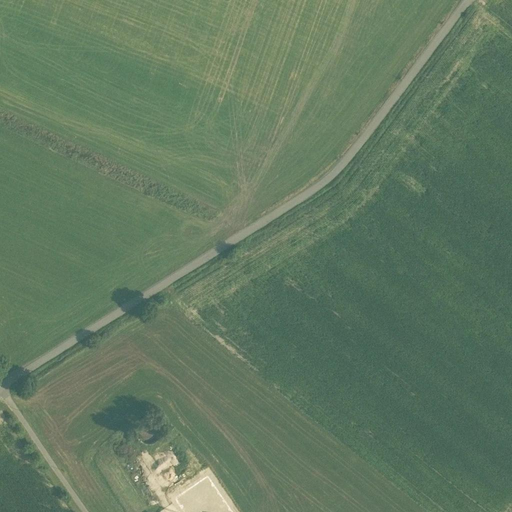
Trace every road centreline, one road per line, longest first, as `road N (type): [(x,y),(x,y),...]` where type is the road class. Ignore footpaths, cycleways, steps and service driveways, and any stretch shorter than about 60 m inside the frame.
road 1 (unclassified): [(2,381),(314,182),(342,158),(465,0)]
road 2 (unclassified): [(2,381),(92,511)]
